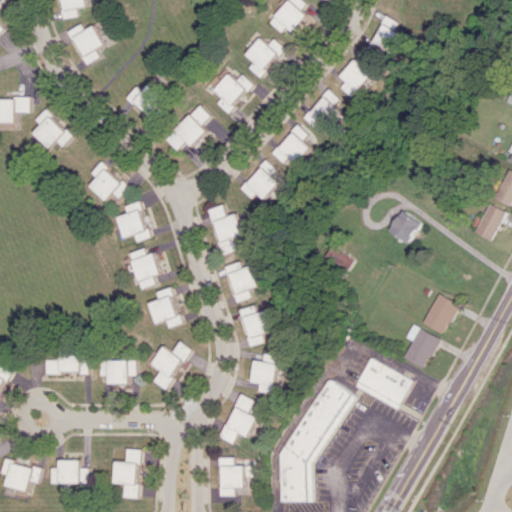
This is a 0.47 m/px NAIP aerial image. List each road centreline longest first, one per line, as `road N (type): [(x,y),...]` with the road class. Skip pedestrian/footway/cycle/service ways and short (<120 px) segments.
road 1 (residential): [(193,511),(193,416),(231,361),(195,245),(176,206),(29,17),(28,0)]
road 2 (residential): [(176,206),(357,0)]
road 3 (tertiary): [(389,511),(511,297)]
road 4 (residential): [(193,416),(58,420),(36,402),(21,413),(23,431),(47,433),(58,420)]
